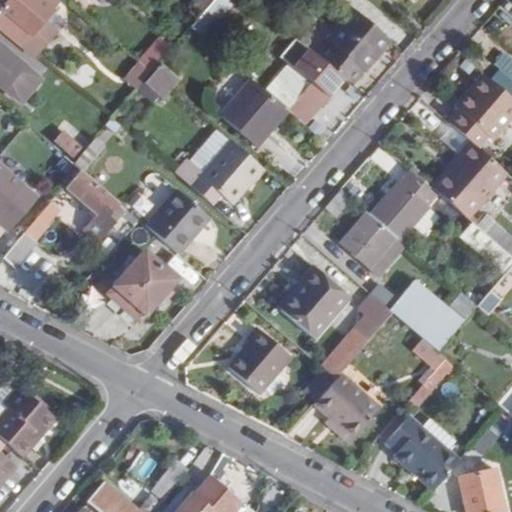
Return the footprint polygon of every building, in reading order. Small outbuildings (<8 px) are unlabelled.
[(53,0),(1,0),(0,2),(0,22),(29,48),(39,35),(30,27),(53,0)] [(206,0),(202,5),(189,20),(201,30),(227,0),(206,0)] [(349,80),(388,35),(364,14),(356,25),(343,14),(324,35),(326,37),(314,50),(343,74),(349,80)] [(295,33),(279,51),(287,58),(292,63),(308,44),(295,33)] [(41,74),(0,39),(0,80),(21,98),(41,74)] [(141,57),(150,65),(163,51),(153,42),(141,57)] [(287,58),(264,85),(287,106),(303,120),(343,74),(314,50),(308,44),(292,63),(287,58)] [(140,56),(124,74),(135,83),(150,65),(141,57),(140,56)] [(179,72),(162,56),(152,67),(170,82),(179,72)] [(511,70),(501,61),(490,74),(511,92),(511,70)] [(162,92),(170,82),(152,67),(143,77),(162,92)] [(479,143),(489,131),(495,135),(511,114),(511,92),(490,74),(482,67),(465,85),(468,88),(455,101),(460,105),(449,117),(469,135),(479,143)] [(255,142),(287,106),(249,73),(218,109),(255,142)] [(465,85),(453,99),(455,101),(468,88),(465,85)] [(232,136),(215,122),(187,154),(204,169),(232,136)] [(71,151),(81,140),(66,127),(56,138),(71,151)] [(72,155),(82,163),(103,140),(93,131),(72,155)] [(435,186),(466,213),(505,167),(479,143),(469,135),(456,151),(458,154),(433,183),(435,186)] [(187,154),(174,167),(209,198),(218,188),(231,198),(247,178),(248,180),(262,164),(232,136),(204,169),(187,154)] [(0,200),(20,178),(0,160),(0,200)] [(82,224),(97,238),(116,217),(105,207),(116,196),(79,164),(64,181),(96,209),(82,224)] [(398,176),(397,174),(369,208),(397,232),(410,217),(426,198),(425,197),(435,186),(433,183),(409,164),(398,176)] [(334,208),(349,193),(338,183),(325,200),(334,208)] [(208,211),(177,184),(144,220),(176,248),(208,211)] [(126,205),(116,196),(105,207),(116,217),(126,205)] [(48,198),(35,214),(43,221),(44,222),(57,207),(48,198)] [(439,210),(426,198),(410,217),(423,228),(439,210)] [(376,267),(402,236),(397,232),(369,208),(367,204),(339,235),(376,267)] [(475,221),(511,252),(511,235),(483,211),(475,221)] [(35,214),(20,230),(1,251),(0,252),(12,265),(36,240),(31,235),(43,221),(35,214)] [(502,270),(511,258),(511,252),(475,221),(472,218),(459,232),(502,270)] [(99,243),(107,249),(116,239),(108,232),(99,243)] [(135,316),(174,272),(143,245),(104,288),(135,316)] [(309,329),(345,288),(313,260),(278,302),(309,329)] [(422,333),(437,346),(464,314),(412,269),(394,290),(378,275),(368,287),(392,306),(422,333)] [(334,373),(340,366),(392,306),(368,287),(367,285),(354,299),(362,306),(317,358),(321,361),(334,373)] [(257,386),(290,350),(257,321),(246,333),(248,336),(227,361),(257,386)] [(444,352),(437,346),(422,333),(413,344),(435,362),(444,352)] [(408,394),(417,401),(453,360),(444,352),(435,362),(408,394)] [(301,384),(314,395),(334,373),(321,361),(301,384)] [(352,431),(380,400),(340,366),(334,373),(314,395),(313,396),(329,409),(352,431)] [(0,408),(0,404),(15,387),(18,385),(16,383),(12,381),(8,382),(5,384),(0,389),(0,413),(3,411),(0,408)] [(511,381),(497,398),(502,402),(511,411),(511,381)] [(39,436),(34,433),(48,416),(15,387),(0,404),(0,408),(3,411),(0,413),(0,439),(21,457),(39,436)] [(400,402),(377,429),(385,435),(409,409),(400,402)] [(325,414),(349,436),(352,431),(329,409),(325,414)] [(392,448),(432,483),(458,452),(447,443),(421,420),(409,409),(385,435),(395,445),(392,448)] [(430,411),(421,420),(447,443),(455,434),(430,411)] [(48,416),(34,433),(39,436),(53,420),(48,416)] [(0,487),(15,470),(0,456),(0,487)] [(150,492),(163,504),(189,473),(177,463),(150,492)] [(478,511),(502,506),(491,464),(454,472),(465,511),(478,511)] [(210,477),(190,499),(194,502),(205,511),(249,511),(241,505),(210,477)] [(135,511),(104,485),(87,504),(95,511),(135,511)] [(185,511),(194,502),(190,499),(179,511),(185,511)] [(205,511),(194,502),(185,511),(205,511)]
